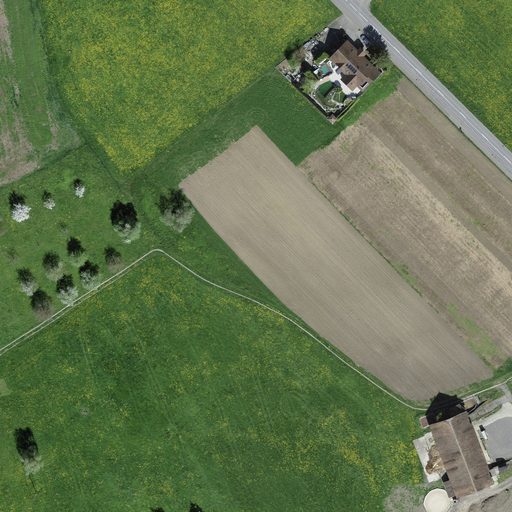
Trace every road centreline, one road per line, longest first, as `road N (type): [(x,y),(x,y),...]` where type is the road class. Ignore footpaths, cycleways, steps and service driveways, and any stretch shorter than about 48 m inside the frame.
road 1 (tertiary): [(511,164),(346,0)]
road 2 (track): [(0,354),(151,253)]
